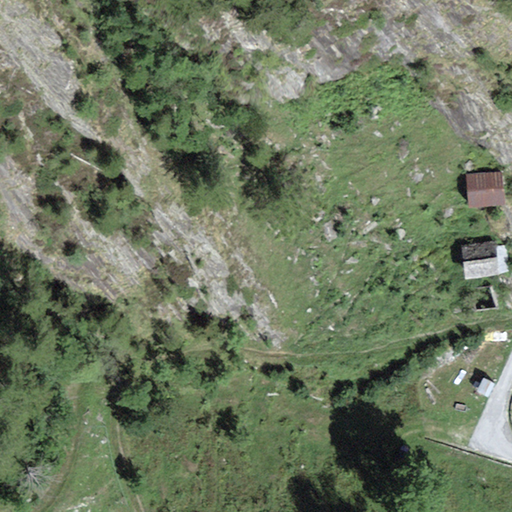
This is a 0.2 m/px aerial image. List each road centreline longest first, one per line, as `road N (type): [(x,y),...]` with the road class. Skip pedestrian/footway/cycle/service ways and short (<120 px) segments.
road 1 (track): [(137,511),(115,442),(115,388),(100,368),(76,378),(61,473),(46,501),(29,511)]
road 2 (track): [(492,438),(404,435),(389,456),(384,511)]
